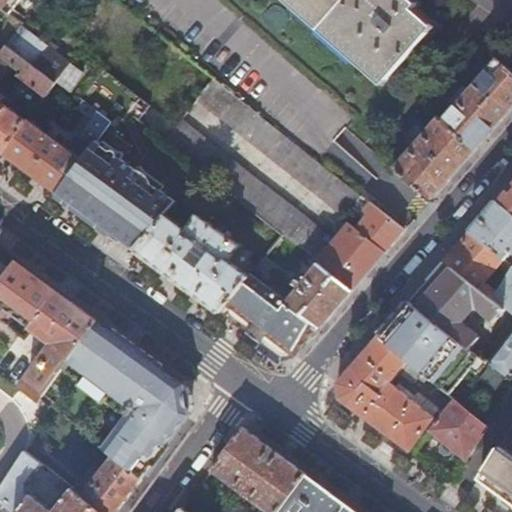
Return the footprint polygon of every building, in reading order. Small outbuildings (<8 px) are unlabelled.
[(18,0),(0,0),(0,6),(9,13),(18,0)] [(286,0),(387,86),(436,28),(415,9),(422,0),(286,0)] [(62,56),(20,24),(6,43),(53,78),(57,73),(52,69),(62,56)] [(481,41),(471,53),(477,59),(488,47),(481,41)] [(45,95),(56,81),(53,78),(6,43),(0,51),(0,151),(2,153),(26,120),(2,101),(5,97),(0,93),(0,79),(12,64),(20,69),(16,74),(45,95)] [(393,167),(432,198),(485,138),(511,106),(511,68),(510,67),(498,56),(468,88),(463,84),(448,101),(450,103),(393,167)] [(346,216),(361,194),(296,142),(213,77),(196,98),(346,216)] [(110,121),(97,111),(69,149),(41,128),(54,110),(41,101),(26,120),(2,153),(19,165),(56,192),(81,160),(97,139),(110,121)] [(336,242),(179,120),(163,140),(222,186),(283,234),(319,262),(320,263),(336,242)] [(110,232),(134,249),(165,213),(176,199),(146,178),(147,176),(97,139),(81,160),(56,192),(75,206),(110,232)] [(511,184),(498,200),(511,210),(511,184)] [(283,234),(222,186),(208,203),(207,204),(216,212),(224,202),(267,235),(250,258),(259,265),(283,234)] [(479,222),(472,230),(506,258),(511,252),(511,210),(498,200),(479,222)] [(391,245),(406,229),(370,201),(363,209),(367,212),(356,226),(387,251),(391,245)] [(177,281),(219,312),(226,303),(227,303),(228,303),(250,275),(228,259),(239,244),(196,213),(185,228),(165,213),(134,249),(177,281)] [(378,260),(387,251),(356,226),(353,224),(345,234),(321,264),(353,289),(370,269),(378,260)] [(466,237),(445,261),(491,297),(493,295),(497,289),(485,280),(506,258),(472,230),(466,237)] [(286,269),(294,253),(278,245),(270,261),(286,269)] [(10,267),(0,259),(0,267),(6,272),(10,267)] [(7,273),(0,282),(0,301),(6,306),(8,303),(18,311),(16,313),(30,324),(31,325),(57,288),(23,264),(16,259),(10,267),(6,272),(7,273)] [(439,323),(462,340),(472,348),(481,336),(471,329),(465,329),(464,324),(463,323),(476,308),(478,309),(482,308),(483,311),(495,321),(506,308),(491,297),(445,261),(428,280),(410,300),(439,323)] [(336,309),(353,289),(321,264),(320,263),(319,262),(302,282),(297,278),(294,282),(299,287),(287,302),(292,305),(291,306),(318,326),(318,327),(320,328),(336,309)] [(511,268),(497,289),(493,295),(511,310),(511,268)] [(250,276),(250,275),(228,303),(227,303),(226,303),(247,319),(241,328),(250,334),(280,357),(297,355),(318,327),(318,326),(291,306),(292,305),(287,302),(252,274),(250,276)] [(64,293),(57,288),(31,325),(44,335),(46,332),(53,337),(59,335),(60,341),(52,345),(42,358),(49,364),(36,381),(47,389),(56,377),(67,361),(98,318),(74,301),(64,293)] [(399,314),(380,336),(408,359),(409,358),(413,361),(425,371),(442,385),(462,360),(479,375),(490,361),(511,377),(511,329),(488,360),(480,354),(472,348),(462,340),(439,323),(410,300),(399,314)] [(219,312),(241,328),(247,319),(226,303),(219,312)] [(488,360),(511,329),(511,314),(480,354),(488,360)] [(130,412),(105,445),(114,452),(144,475),(152,464),(191,411),(185,381),(143,351),(137,347),(130,341),(98,318),(67,361),(103,387),(109,380),(118,387),(127,375),(144,388),(128,410),(130,412)] [(409,360),(408,359),(380,336),(375,340),(337,383),(339,389),(342,398),(357,409),(393,435),(412,449),(435,416),(434,415),(440,407),(403,378),(397,385),(392,381),(409,360)] [(413,361),(404,372),(416,382),(425,371),(413,361)] [(0,371),(0,451),(38,400),(0,371)] [(490,425),(488,423),(457,397),(445,412),(431,429),(469,460),(490,425)] [(267,511),(275,511),(304,472),(273,449),(248,431),(242,426),(237,433),(209,469),(210,469),(267,511)] [(511,453),(501,445),(482,477),(511,498),(511,453)] [(108,511),(83,493),(73,485),(57,506),(56,505),(53,505),(52,507),(32,491),(31,493),(25,488),(44,462),(27,449),(23,454),(0,490),(0,496),(20,511),(108,511)] [(116,511),(137,484),(144,475),(114,452),(83,493),(108,511),(116,511)] [(358,511),(326,489),(304,472),(275,511),(358,511)]
